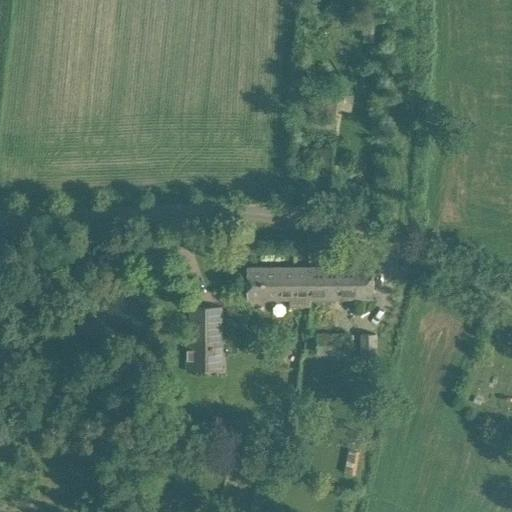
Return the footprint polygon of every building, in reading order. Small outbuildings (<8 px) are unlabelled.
[(352,94),(322,93),(320,117),(336,119),(337,111),(351,111),(352,94)] [(343,152),(332,152),(332,147),(318,147),(315,172),(332,174),(332,162),(343,162),(343,152)] [(310,299),(311,299),(311,266),(310,266),(310,267),(248,267),(248,299),(295,299),(295,306),(311,306),(310,299)] [(374,299),(374,286),(374,267),(311,266),(311,299),(374,299)] [(192,341),(192,372),(210,372),(210,341),(218,341),(218,326),(218,306),(192,306),(192,326),(192,341)] [(317,334),(317,355),(347,355),(348,335),(317,334)] [(362,334),(362,358),(376,358),(376,334),(362,334)] [(360,451),(348,449),(343,471),(356,474),(360,451)]
